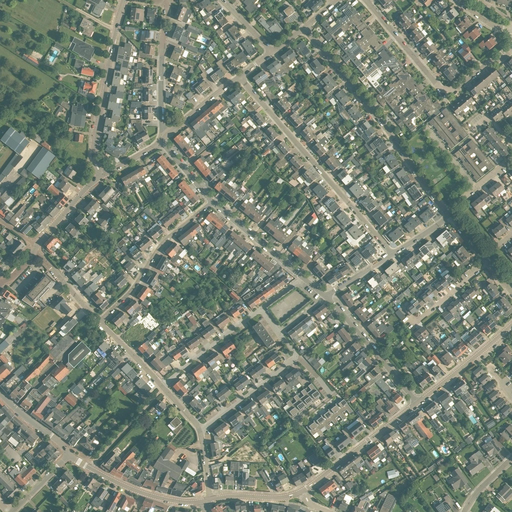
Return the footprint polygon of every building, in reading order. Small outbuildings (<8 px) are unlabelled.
[(102,2),(98,0),(86,0),(87,0),(86,2),(94,6),(91,12),(92,13),(97,15),(98,15),(100,16),(100,17),(107,2),(106,4),(102,2)] [(208,0),(205,0),(201,3),(198,5),(202,10),(211,4),(208,0)] [(241,0),(247,6),(245,9),(251,15),(258,9),(253,4),(258,0),(257,0),(241,0)] [(309,7),(314,12),(323,4),(319,0),(315,0),(311,4),(310,2),(305,6),(307,9),(309,7)] [(394,3),(392,1),(390,0),(377,0),(384,8),(385,10),(386,10),(394,3)] [(438,0),(432,6),(436,11),(435,11),(435,13),(438,15),(442,12),(441,11),(445,8),(446,8),(445,8),(446,7),(447,8),(448,7),(446,5),(446,6),(442,1),(440,3),(438,0)] [(204,21),(213,14),(211,12),(215,9),(211,4),(202,10),(206,15),(202,18),(204,21)] [(338,21),(342,26),(357,13),(353,8),(350,10),(345,4),(339,10),(341,13),(342,12),(343,12),(343,11),(347,15),(342,19),(341,18),(338,21)] [(182,5),(181,8),(179,7),(177,13),(187,17),(187,18),(190,11),(186,9),(187,7),(187,6),(182,5)] [(288,17),(284,20),(287,25),(286,26),(287,26),(296,18),(297,19),(295,16),(296,15),(295,13),(295,12),(290,6),(283,12),(288,17)] [(132,9),(130,20),(143,22),(145,11),(144,11),(144,14),(141,13),(142,10),(132,9)] [(458,15),(453,9),(450,11),(448,9),(440,16),(442,18),(444,21),(447,19),(450,22),(458,15)] [(155,11),(152,10),(148,10),(147,19),(150,19),(149,24),(156,24),(157,16),(157,18),(154,17),(155,11)] [(397,19),(399,21),(398,22),(400,25),(399,25),(400,27),(411,18),(413,16),(410,12),(407,14),(406,12),(397,19)] [(174,19),(184,23),(187,17),(177,13),(174,19)] [(221,13),(215,17),(218,22),(224,18),(221,13)] [(357,13),(342,26),(346,31),(350,28),(349,27),(353,24),(358,30),(365,25),(366,24),(365,25),(363,22),(361,23),(359,20),(361,18),(357,13)] [(215,17),(213,14),(204,21),(206,23),(215,17)] [(218,22),(222,28),(228,23),(224,18),(218,22)] [(283,30),(278,23),(271,28),(262,18),(258,22),(271,34),(275,31),(277,34),(283,30)] [(417,25),(416,25),(411,18),(400,27),(402,29),(403,29),(405,31),(408,28),(410,31),(415,26),(417,25)] [(464,21),(461,18),(453,24),(461,34),(472,25),(467,19),(464,21)] [(90,37),(94,28),(91,26),(92,23),(84,20),(81,26),(85,29),(83,34),(85,34),(85,35),(90,37)] [(326,39),(342,26),(338,21),(335,23),(336,24),(331,28),(326,21),(321,25),(322,25),(322,26),(323,27),(324,27),(326,29),(325,30),(328,33),(324,37),(326,39)] [(417,25),(415,26),(410,31),(412,33),(409,35),(411,38),(410,38),(412,41),(421,32),(417,28),(419,27),(417,24),(416,25),(417,25)] [(356,42),(360,47),(375,35),(371,30),(368,32),(366,29),(367,27),(365,25),(358,30),(364,37),(360,40),(359,40),(356,42)] [(234,26),(225,33),(229,38),(238,32),(234,26)] [(344,33),(346,31),(342,26),(326,39),(328,42),(333,38),(334,39),(333,39),(339,46),(344,43),(338,36),(342,32),(344,33)] [(186,31),(184,30),(177,27),(175,33),(185,37),(188,32),(200,37),(201,34),(198,33),(192,30),(187,28),(186,31)] [(469,30),(462,36),(466,40),(470,37),(473,41),(481,34),(478,31),(480,30),(478,27),(471,33),(469,30)] [(141,37),(141,41),(151,42),(152,39),(154,40),(155,33),(145,32),(144,37),(141,37)] [(229,38),(232,43),(229,46),(231,49),(240,42),(238,40),(242,37),(238,32),(229,38)] [(426,39),(424,37),(425,36),(421,32),(412,41),(413,42),(414,42),(416,44),(419,41),(421,44),(426,39)] [(172,39),(183,44),(185,37),(175,33),(172,39)] [(375,35),(360,47),(364,53),(368,50),(367,49),(371,45),(376,52),(383,46),(384,46),(384,45),(383,46),(381,44),(379,45),(377,42),(379,40),(375,35)] [(485,40),(478,45),(481,49),(485,46),(489,51),(497,44),(494,41),(496,39),(493,37),(487,42),(485,40)] [(422,53),(430,47),(426,43),(428,41),(426,39),(421,44),(423,46),(420,48),(422,51),(421,51),(422,53)] [(242,52),(245,50),(252,45),(248,40),(241,45),(240,42),(231,49),(233,51),(239,47),(242,52)] [(339,46),(346,55),(342,58),(344,61),(360,47),(356,42),(354,41),(354,40),(353,41),(347,47),(344,43),(339,46)] [(75,49),(80,52),(78,55),(85,58),(86,55),(91,57),(94,49),(95,49),(84,44),(79,41),(75,49)] [(310,52),(302,42),(297,47),(304,57),(310,52)] [(123,56),(130,57),(131,52),(132,45),(126,44),(125,49),(119,48),(118,55),(123,56)] [(152,45),(145,44),(143,52),(139,52),(138,57),(148,59),(152,59),(152,56),(154,56),(155,48),(152,47),(152,45)] [(460,55),(466,63),(470,60),(471,61),(474,59),(469,53),(471,51),(465,44),(461,47),(464,51),(460,55)] [(252,45),(245,50),(251,58),(251,57),(253,55),(253,56),(257,53),(252,45)] [(430,47),(422,53),(424,55),(425,55),(427,57),(431,54),(433,56),(438,51),(432,45),(430,47)] [(374,64),(378,69),(393,56),(389,51),(386,53),(384,50),(385,49),(383,46),(376,52),(382,58),(378,62),(377,61),(374,64)] [(182,57),(185,51),(176,47),(173,53),(180,56),(182,57)] [(346,63),(350,60),(351,59),(357,68),(362,64),(356,57),(360,53),(362,55),(364,53),(360,47),(344,61),(346,63)] [(185,51),(189,53),(191,54),(197,56),(198,53),(186,48),(185,51)] [(286,54),(291,60),(293,63),(296,60),(294,58),(296,56),(291,50),(286,54)] [(434,65),(441,59),(442,59),(445,57),(445,56),(440,50),(438,51),(433,56),(434,58),(432,61),(433,63),(432,64),(434,65)] [(37,67),(40,63),(25,53),(22,58),(37,67)] [(171,59),(178,62),(180,56),(173,53),(171,59)] [(230,61),(235,68),(245,61),(240,54),(237,56),(235,54),(228,59),(230,61)] [(293,63),(291,60),(286,54),(281,58),(285,63),(283,65),(289,72),(291,70),(289,67),(293,63)] [(128,69),(129,62),(130,57),(123,56),(118,55),(116,62),(122,63),(121,68),(128,69)] [(393,56),(378,69),(382,74),(386,71),(385,70),(389,67),(394,73),(401,68),(402,67),(401,68),(399,65),(397,66),(395,63),(397,61),(393,56)] [(223,63),(221,60),(218,61),(218,62),(227,73),(229,71),(230,72),(235,68),(230,61),(228,59),(223,63)] [(445,63),(442,59),(441,59),(434,65),(436,68),(437,67),(439,69),(442,67),(443,69),(449,64),(447,61),(445,63)] [(82,65),(83,62),(76,60),(74,68),(77,68),(79,71),(81,72),(81,74),(93,77),(95,70),(83,68),(83,66),(82,65)] [(311,61),(310,61),(306,65),(305,64),(302,67),(305,71),(308,68),(311,73),(312,72),(320,66),(316,61),(316,60),(312,63),(311,61)] [(213,71),(215,74),(220,80),(225,76),(225,75),(227,73),(218,62),(218,61),(216,63),(218,67),(213,71)] [(283,65),(281,66),(277,61),(272,65),(280,74),(284,71),(286,74),(289,72),(283,65)] [(457,68),(453,64),(452,62),(449,64),(443,69),(444,69),(447,67),(448,68),(443,73),(446,77),(457,68)] [(152,71),(145,71),(142,71),(142,64),(137,63),(137,68),(137,70),(141,71),(141,77),(152,77),(152,71)] [(206,77),(208,75),(205,71),(200,64),(198,67),(203,73),(206,77)] [(364,76),(364,77),(360,80),(362,82),(378,69),(374,64),(371,66),(372,67),(368,71),(362,64),(357,68),(364,76)] [(271,78),(278,87),(282,85),(276,77),(280,75),(279,74),(280,74),(272,65),(267,68),(272,74),(271,75),(273,77),(271,78)] [(320,66),(312,72),(318,80),(323,76),(321,74),(325,71),(324,71),(320,66)] [(175,67),(172,73),(179,76),(185,79),(187,76),(182,74),(183,72),(183,71),(182,71),(182,70),(175,67)] [(127,76),(128,69),(121,68),(120,72),(115,71),(113,79),(120,80),(121,80),(123,80),(124,75),(127,76)] [(392,85),(396,90),(411,77),(407,72),(404,74),(402,71),(403,70),(401,68),(394,73),(400,80),(396,83),(395,82),(392,85)] [(457,79),(460,77),(461,76),(456,70),(457,69),(457,68),(446,77),(450,82),(456,77),(457,79)] [(364,85),(368,81),(376,89),(380,86),(374,78),(378,75),(380,76),(382,74),(378,69),(362,82),(364,85)] [(499,76),(494,69),(490,73),(497,81),(498,80),(497,78),(499,76)] [(215,74),(213,71),(208,75),(210,77),(215,84),(220,80),(215,74)] [(258,75),(263,81),(267,87),(269,89),(273,86),(276,89),(278,87),(271,78),(269,80),(267,78),(268,78),(263,71),(261,73),(259,73),(259,75),(258,75)] [(177,82),(179,76),(172,73),(170,79),(172,80),(171,83),(176,85),(177,82)] [(494,83),(497,81),(490,73),(485,76),(491,82),(493,81),(494,83)] [(323,89),(327,86),(333,81),(328,76),(329,76),(329,75),(328,76),(326,74),(323,76),(318,80),(320,82),(320,83),(324,88),(323,89)] [(265,84),(267,87),(263,81),(258,75),(253,79),(260,89),(263,87),(262,86),(265,84)] [(488,84),(491,82),(485,76),(481,80),(488,88),(490,86),(488,84)] [(152,84),(152,77),(141,77),(141,84),(134,84),(134,87),(136,87),(142,87),(142,84),(152,84)] [(411,77),(396,90),(400,96),(404,93),(403,92),(407,88),(412,95),(419,89),(420,88),(419,89),(417,87),(415,88),(413,85),(415,83),(411,77)] [(117,91),(124,93),(125,86),(120,85),(121,80),(120,80),(113,79),(112,86),(118,87),(117,91)] [(205,81),(203,79),(198,83),(205,91),(210,87),(205,81)] [(486,90),(488,88),(481,80),(477,83),(482,90),(484,88),(486,90)] [(333,81),(327,86),(323,89),(327,94),(325,96),(327,99),(326,99),(327,99),(336,91),(334,89),(338,86),(337,86),(333,81)] [(79,88),(78,93),(86,98),(87,92),(89,92),(89,93),(95,94),(97,84),(91,83),(85,82),(83,89),(79,88)] [(197,82),(192,86),(200,95),(205,91),(198,83),(197,82)] [(480,92),(482,90),(477,83),(473,87),(480,95),(481,93),(480,92)] [(386,93),(380,86),(376,89),(380,95),(379,95),(378,95),(377,95),(377,96),(376,96),(376,97),(376,98),(377,99),(376,99),(380,104),(396,90),(392,85),(391,84),(388,86),(390,89),(386,93)] [(152,90),(145,90),(145,87),(142,87),(136,87),(134,87),(134,90),(141,90),(141,96),(152,96),(152,90)] [(267,87),(262,90),(268,98),(273,95),(268,89),(269,89),(267,87)] [(469,90),(474,97),(476,95),(478,96),(480,95),(473,87),(469,90)] [(290,88),(278,98),(280,101),(275,105),(279,110),(288,103),(288,102),(284,97),(292,90),(290,88)] [(345,97),(341,91),(342,91),(341,91),(339,89),(336,91),(327,99),(329,101),(332,98),(334,101),(336,104),(337,103),(345,97)] [(420,93),(421,92),(419,89),(412,95),(418,101),(414,105),(413,104),(410,106),(410,107),(414,112),(429,99),(425,94),(422,96),(420,93)] [(241,103),(246,99),(238,90),(233,94),(238,100),(240,102),(241,103)] [(382,106),(386,103),(387,102),(394,111),(398,107),(392,100),(397,96),(398,98),(400,96),(396,90),(380,104),(382,106)] [(116,96),(111,95),(109,102),(116,103),(117,99),(122,100),(124,93),(117,91),(116,96)] [(228,98),(235,106),(240,102),(238,100),(233,94),(228,98)] [(180,97),(174,95),(170,105),(176,107),(179,100),(180,97)] [(463,97),(472,108),(474,111),(476,109),(473,106),(471,104),(474,102),(468,95),(465,98),(464,97),(463,97)] [(350,101),(350,102),(345,97),(337,103),(336,104),(338,106),(337,107),(339,114),(340,114),(351,105),(349,102),(350,102),(350,101)] [(467,107),(469,110),(472,108),(463,97),(462,98),(463,99),(460,102),(465,109),(467,107)] [(414,112),(418,117),(422,114),(421,113),(425,110),(430,116),(438,110),(437,110),(435,108),(433,109),(431,106),(433,104),(429,99),(414,112)] [(182,110),(185,103),(179,100),(176,107),(182,110)] [(222,113),(228,108),(223,101),(220,103),(218,101),(214,105),(221,114),(220,115),(221,117),(224,115),(222,113)] [(60,105),(69,110),(70,107),(63,102),(60,105)] [(121,109),(118,109),(119,104),(116,103),(109,102),(108,110),(113,111),(112,115),(119,116),(121,109)] [(467,111),(465,109),(460,102),(457,105),(455,104),(455,105),(463,115),(465,113),(467,111)] [(289,110),(288,109),(291,106),(288,103),(279,110),(283,114),(289,110)] [(84,116),(85,110),(87,110),(87,105),(78,104),(77,107),(72,106),(71,112),(72,112),(72,113),(75,115),(84,116)] [(256,111),(250,104),(245,108),(251,115),(256,111)] [(500,111),(504,115),(506,118),(509,115),(510,116),(511,115),(503,106),(501,107),(499,104),(496,106),(498,109),(500,111)] [(505,105),(503,106),(511,115),(511,114),(511,112),(511,108),(509,104),(506,106),(505,105)] [(209,109),(214,115),(216,118),(220,115),(221,114),(214,105),(209,109)] [(347,121),(350,119),(358,112),(354,107),(354,106),(353,107),(351,105),(340,114),(347,121)] [(451,109),(457,116),(459,114),(461,117),(463,115),(455,105),(454,105),(455,106),(451,109)] [(61,113),(63,108),(60,106),(58,111),(57,111),(55,115),(56,116),(59,112),(61,113)] [(400,119),(396,123),(398,125),(414,112),(410,107),(407,109),(408,110),(404,114),(398,107),(394,111),(400,119)] [(500,118),(504,115),(500,111),(498,109),(496,111),(494,108),(492,110),(500,120),(501,119),(500,118)] [(204,113),(209,119),(214,115),(209,109),(204,113)] [(432,127),(433,126),(435,129),(452,115),(446,109),(441,112),(445,117),(441,121),(437,116),(428,123),(429,123),(432,127)] [(500,120),(492,110),(490,111),(492,114),(490,116),(495,122),(499,119),(500,121),(500,120)] [(362,117),(361,116),(358,112),(350,119),(354,124),(356,127),(364,120),(362,118),(363,117),(362,117)] [(416,119),(418,117),(414,112),(398,125),(400,127),(404,124),(411,131),(412,132),(411,132),(411,133),(416,128),(410,121),(414,118),(416,119)] [(83,123),(84,116),(75,115),(72,113),(71,119),(68,118),(67,123),(70,124),(70,125),(75,126),(74,126),(84,127),(85,123),(83,123)] [(212,122),(209,119),(204,113),(200,117),(207,125),(210,122),(210,123),(212,122)] [(254,125),(262,118),(258,113),(253,117),(251,115),(241,123),(243,125),(247,122),(251,127),(254,125)] [(293,115),(288,119),(292,124),(300,117),(299,117),(295,113),(293,115)] [(105,126),(111,127),(112,122),(118,123),(119,116),(112,115),(112,120),(106,119),(105,126)] [(438,131),(436,132),(440,136),(448,130),(444,125),(448,121),(452,126),(457,122),(452,115),(435,129),(438,131)] [(311,116),(304,122),(306,125),(310,120),(313,118),(311,116)] [(207,126),(207,125),(200,117),(195,121),(202,129),(203,130),(201,131),(203,133),(205,130),(207,132),(210,129),(207,126)] [(296,129),(301,124),(304,122),(300,117),(292,124),(296,129)] [(251,135),(252,136),(253,138),(260,132),(258,129),(261,127),(266,122),(262,118),(254,125),(256,128),(255,129),(257,131),(251,135)] [(305,129),(300,134),(304,138),(310,134),(312,132),(315,129),(310,124),(315,120),(313,118),(310,120),(306,125),(307,127),(305,129)] [(366,121),(364,120),(356,127),(352,130),(354,132),(355,131),(360,137),(360,136),(371,127),(366,122),(367,122),(366,122),(365,122),(366,121)] [(190,125),(197,133),(202,129),(195,121),(190,125)] [(443,140),(444,139),(446,142),(463,129),(457,122),(452,126),(456,131),(452,134),(448,130),(440,136),(443,140)] [(146,132),(145,133),(141,127),(141,124),(136,124),(136,127),(138,132),(141,136),(144,142),(150,139),(146,132)] [(74,133),(74,129),(68,127),(69,126),(66,126),(64,132),(70,134),(71,132),(74,133)] [(105,126),(103,133),(109,134),(108,139),(115,140),(116,133),(111,132),(112,127),(111,127),(105,126)] [(20,155),(25,149),(30,143),(24,138),(20,134),(11,127),(1,140),(17,153),(20,155)] [(260,132),(253,138),(255,140),(262,134),(266,139),(274,132),(270,127),(265,132),(263,129),(260,132)] [(370,141),(374,138),(372,136),(376,133),(375,132),(375,133),(371,127),(360,136),(361,139),(365,141),(366,144),(370,141)] [(483,139),(483,140),(494,131),(493,130),(492,131),(489,128),(482,133),(484,136),(482,138),(483,139)] [(450,150),(451,150),(459,143),(455,138),(459,135),(463,140),(468,136),(463,129),(446,142),(449,145),(447,146),(450,150)] [(56,155),(60,151),(36,133),(36,134),(32,131),(29,134),(33,137),(32,139),(56,156),(56,155)] [(484,142),(487,139),(489,142),(496,136),(493,133),(494,132),(494,131),(483,140),(482,140),(484,142)] [(138,132),(133,135),(134,136),(139,145),(144,142),(141,136),(138,132)] [(266,139),(270,144),(268,146),(264,149),(266,152),(275,144),(273,141),(278,137),(274,132),(266,139)] [(308,143),(313,139),(315,141),(318,139),(323,135),(325,133),(322,135),(320,133),(316,136),(312,132),(310,134),(304,138),(308,143)] [(329,142),(325,137),(327,136),(325,133),(323,135),(318,139),(320,142),(313,148),(317,153),(324,146),(326,144),(329,142)] [(73,134),(72,142),(82,143),(83,136),(73,134)] [(181,137),(179,135),(174,140),(178,145),(183,140),(186,137),(184,135),(181,137)] [(496,136),(489,142),(491,144),(489,146),(490,148),(501,139),(500,138),(499,139),(496,136)] [(374,150),(383,144),(380,138),(373,143),(372,144),(370,141),(366,144),(368,147),(370,145),(374,150)] [(110,147),(115,140),(108,139),(105,144),(108,146),(105,151),(112,155),(115,150),(110,147)] [(501,139),(490,148),(492,150),(494,152),(493,153),(496,150),(503,144),(500,141),(501,140),(501,139)] [(187,144),(183,140),(178,145),(182,149),(187,144)] [(245,143),(243,141),(242,140),(236,145),(239,149),(246,144),(245,143)] [(458,159),(459,157),(461,160),(477,147),(472,140),(467,144),(471,149),(467,153),(462,148),(454,154),(454,155),(458,159)] [(187,144),(182,149),(186,154),(194,147),(194,146),(190,142),(187,144)] [(283,142),(277,146),(277,147),(275,144),(266,152),(263,154),(265,156),(270,152),(275,148),(279,153),(287,146),(283,142)] [(210,153),(217,147),(214,143),(207,150),(210,153)] [(116,148),(115,150),(112,155),(118,159),(121,154),(124,156),(131,146),(127,144),(124,147),(123,146),(120,151),(116,148)] [(387,149),(383,144),(374,150),(378,156),(372,160),(374,162),(378,160),(382,157),(380,154),(381,154),(388,149),(387,149)] [(496,150),(493,153),(494,154),(495,155),(496,154),(497,156),(508,148),(507,147),(506,148),(503,144),(496,150)] [(199,149),(198,151),(194,147),(186,154),(190,159),(195,154),(197,156),(200,153),(201,152),(205,148),(204,146),(199,149)] [(287,146),(279,153),(281,155),(278,158),(280,160),(275,165),(276,165),(277,167),(285,160),(283,158),(286,156),(285,156),(291,151),(287,146)] [(321,157),(326,153),(328,156),(335,149),(333,147),(328,151),(324,146),(317,153),(321,157)] [(463,163),(462,164),(465,168),(474,161),(470,156),(474,153),(478,158),(483,154),(477,147),(461,160),(463,163)] [(42,176),(56,157),(44,148),(27,171),(31,173),(35,168),(42,176)] [(499,158),(502,156),(503,158),(510,153),(507,149),(508,148),(497,156),(499,158)] [(328,156),(330,158),(325,162),(329,167),(335,162),(337,160),(333,155),(337,152),(335,149),(328,156)] [(385,167),(388,164),(395,160),(391,154),(388,156),(386,154),(382,157),(378,160),(381,165),(383,164),(385,167)] [(469,172),(470,171),(472,174),(488,161),(483,154),(478,158),(482,162),(478,166),(474,161),(465,168),(469,172)] [(163,156),(157,161),(159,163),(155,165),(157,168),(158,168),(161,165),(167,160),(163,156)] [(294,165),(299,161),(295,156),(290,161),(294,165)] [(352,156),(341,165),(343,168),(354,158),(352,156)] [(207,161),(208,162),(210,161),(207,158),(205,160),(205,159),(202,161),(200,159),(194,164),(198,169),(204,164),(207,161)] [(170,165),(167,160),(161,165),(165,170),(170,165)] [(279,169),(287,163),(285,160),(277,167),(279,169)] [(333,172),(341,165),(337,160),(335,162),(329,167),(333,172)] [(388,164),(385,167),(383,168),(387,173),(384,175),(386,178),(389,176),(396,171),(401,167),(399,165),(395,160),(388,164)] [(299,161),(294,165),(291,168),(295,173),(291,176),(292,177),(293,179),(293,178),(298,175),(300,172),(298,170),(303,166),(299,161)] [(476,181),(476,182),(485,175),(481,170),(485,166),(489,171),(494,167),(488,161),(472,174),(474,176),(473,177),(476,181)] [(198,169),(202,173),(208,168),(204,164),(198,169)] [(76,173),(71,170),(73,168),(69,165),(67,168),(70,170),(66,175),(72,180),(76,173)] [(174,170),(170,165),(165,170),(168,175),(174,170)] [(202,173),(206,178),(211,173),(214,170),(216,172),(217,170),(215,167),(213,169),(211,166),(208,168),(202,173)] [(218,167),(217,166),(215,167),(217,170),(216,172),(214,170),(211,173),(206,178),(210,183),(215,178),(215,177),(216,176),(218,179),(225,172),(223,170),(221,172),(219,169),(218,167)] [(137,170),(141,177),(143,180),(141,181),(143,183),(146,182),(144,180),(149,177),(147,173),(149,172),(146,167),(143,168),(142,167),(137,170)] [(39,180),(42,176),(35,168),(31,173),(39,180)] [(348,175),(342,168),(338,172),(339,174),(337,176),(338,176),(342,181),(348,175)] [(26,179),(30,173),(24,169),(20,175),(26,179)] [(135,180),(141,177),(137,170),(132,174),(135,180)] [(171,177),(172,179),(178,175),(174,170),(168,175),(165,177),(164,176),(162,177),(165,180),(166,179),(167,180),(171,177)] [(397,182),(398,182),(406,176),(402,170),(403,170),(398,173),(396,171),(389,176),(390,179),(393,177),(397,182)] [(308,171),(299,178),(303,182),(306,180),(312,175),(308,171)] [(219,178),(221,180),(226,175),(227,173),(226,172),(223,174),(219,178)] [(348,175),(342,181),(346,185),(345,186),(346,186),(347,185),(348,187),(356,180),(350,173),(348,175)] [(132,174),(127,176),(130,183),(135,180),(132,174)] [(306,180),(310,184),(316,180),(312,175),(306,180)] [(58,187),(64,192),(65,193),(70,187),(66,184),(68,181),(62,176),(59,180),(62,183),(61,184),(58,187)] [(121,180),(125,186),(128,185),(130,188),(131,187),(132,186),(130,183),(127,176),(121,180)] [(410,181),(406,176),(398,182),(402,187),(396,191),(397,192),(396,193),(397,194),(405,189),(410,185),(409,182),(411,181),(410,180),(410,181)] [(221,184),(219,182),(214,188),(219,192),(227,183),(228,184),(230,182),(227,180),(225,182),(224,181),(221,184)] [(361,182),(359,183),(358,182),(356,180),(348,187),(350,189),(349,190),(354,194),(362,187),(364,185),(361,182)] [(184,181),(178,186),(182,191),(188,186),(184,181)] [(231,187),(228,184),(227,183),(219,192),(224,196),(229,190),(231,187)] [(229,190),(224,196),(228,200),(236,191),(237,192),(239,190),(236,188),(238,186),(234,183),(231,187),(229,190)] [(311,192),(313,193),(312,194),(314,197),(317,195),(323,190),(319,185),(320,185),(319,184),(318,185),(317,183),(308,191),(310,193),(311,192)] [(501,186),(498,183),(494,186),(500,194),(504,190),(501,186)] [(69,200),(62,194),(61,195),(56,190),(52,185),(48,190),(60,200),(58,203),(63,207),(69,200)] [(179,201),(186,195),(192,191),(188,186),(182,191),(184,193),(180,195),(180,196),(177,199),(179,201)] [(407,190),(407,191),(406,191),(405,189),(397,194),(399,197),(404,193),(408,198),(411,196),(418,191),(414,186),(407,190)] [(489,190),(492,194),(495,198),(500,194),(494,186),(489,190)] [(10,197),(12,194),(8,190),(5,187),(2,187),(0,189),(0,202),(3,205),(10,197)] [(104,192),(109,197),(114,192),(109,187),(104,192)] [(369,188),(368,189),(365,191),(362,187),(354,194),(358,199),(357,199),(361,196),(363,198),(369,193),(371,190),(369,188)] [(320,204),(326,199),(324,197),(328,194),(327,194),(323,190),(317,195),(321,200),(319,202),(320,204)] [(196,195),(192,191),(186,195),(190,200),(196,195)] [(238,198),(236,196),(239,193),(237,192),(236,191),(228,200),(233,204),(238,198)] [(411,196),(408,198),(407,199),(411,205),(410,206),(412,209),(418,204),(419,203),(417,200),(422,197),(422,196),(421,197),(418,191),(411,196)] [(104,192),(102,194),(99,197),(105,202),(104,203),(106,205),(109,202),(112,199),(110,197),(109,197),(104,192)] [(242,199),(244,202),(246,200),(250,196),(247,193),(242,199)] [(365,208),(374,200),(370,196),(371,195),(369,193),(363,198),(364,200),(361,203),(361,204),(361,203),(365,208)] [(486,205),(490,201),(491,202),(493,205),(496,203),(494,200),(490,195),(489,196),(490,196),(488,197),(485,194),(480,197),(486,205)] [(37,200),(42,204),(46,199),(42,195),(37,200)] [(192,202),(194,205),(197,202),(199,200),(200,200),(196,195),(190,200),(187,203),(182,206),(182,207),(186,212),(188,210),(186,207),(192,202)] [(0,216),(3,219),(6,216),(8,213),(5,210),(3,213),(2,212),(8,206),(8,207),(14,201),(10,197),(3,205),(0,207),(0,216)] [(475,201),(481,208),(483,210),(487,207),(486,205),(480,197),(475,201)] [(58,203),(52,198),(50,200),(48,198),(47,199),(49,201),(52,204),(60,210),(63,207),(58,203)] [(328,201),(326,199),(320,204),(323,207),(323,206),(326,210),(335,203),(331,198),(328,201)] [(100,211),(100,210),(98,208),(100,206),(94,200),(89,205),(95,211),(97,212),(98,213),(100,211)] [(369,213),(373,210),(374,212),(377,209),(380,207),(374,200),(365,208),(369,213)] [(477,212),(481,208),(475,201),(471,205),(474,209),(474,208),(477,212)] [(244,212),(251,204),(249,202),(246,205),(244,203),(239,209),(244,212)] [(248,216),(253,211),(256,208),(255,208),(252,205),(253,205),(251,203),(251,204),(244,212),(248,216)] [(332,218),(338,213),(336,211),(340,208),(339,207),(339,208),(335,203),(326,210),(325,212),(328,215),(329,214),(332,218)] [(49,207),(57,214),(60,210),(52,204),(49,207)] [(185,213),(180,207),(178,204),(174,207),(173,208),(180,217),(185,213)] [(85,210),(90,215),(92,217),(97,212),(95,211),(89,205),(85,210)] [(175,221),(180,217),(173,208),(174,207),(173,205),(170,207),(171,209),(168,212),(169,213),(175,221)] [(400,205),(397,207),(403,215),(406,213),(400,205)] [(423,211),(424,213),(430,219),(434,215),(435,215),(430,210),(432,208),(429,205),(427,207),(423,211)] [(10,222),(12,224),(15,227),(21,220),(18,218),(25,210),(24,209),(26,208),(25,207),(23,206),(15,216),(10,222)] [(258,206),(256,208),(253,211),(248,216),(253,220),(260,211),(262,212),(263,210),(261,208),(258,206)] [(35,211),(30,207),(26,211),(27,213),(24,217),(25,217),(26,218),(27,217),(28,218),(30,215),(35,211)] [(46,212),(53,218),(57,214),(49,207),(46,211),(46,212)] [(374,212),(376,214),(372,217),(373,217),(377,222),(387,213),(386,213),(386,214),(380,207),(377,209),(374,212)] [(101,216),(107,221),(111,216),(106,211),(101,216)] [(258,224),(263,218),(260,216),(263,213),(262,213),(262,212),(260,211),(253,220),(258,224)] [(338,224),(347,217),(343,212),(339,215),(338,213),(332,218),(334,220),(334,219),(338,224)] [(10,222),(15,216),(10,213),(5,218),(10,222)] [(171,224),(175,221),(169,213),(164,217),(171,224)] [(206,219),(210,223),(211,223),(215,217),(211,213),(206,219)] [(385,227),(392,221),(392,220),(387,213),(377,222),(381,226),(380,227),(381,227),(383,225),(385,227)] [(430,219),(424,213),(420,217),(418,215),(416,216),(418,220),(422,224),(424,222),(425,224),(425,223),(430,219)] [(51,220),(44,214),(41,217),(48,224),(51,220)] [(82,228),(89,222),(85,218),(84,218),(81,215),(80,215),(74,221),(82,228)] [(103,228),(108,222),(107,221),(101,216),(96,222),(103,228)] [(163,216),(159,220),(161,223),(166,228),(171,224),(164,217),(163,216)] [(306,223),(310,226),(315,220),(311,216),(306,223)] [(416,216),(416,217),(409,222),(414,229),(419,225),(417,221),(418,220),(416,216)] [(37,221),(44,228),(48,224),(41,217),(37,221)] [(210,224),(206,228),(208,230),(210,228),(212,230),(215,227),(220,221),(215,217),(211,223),(210,224)] [(347,217),(338,224),(344,231),(352,224),(350,222),(351,221),(347,217)] [(410,233),(414,229),(409,222),(404,226),(396,217),(394,219),(400,226),(399,227),(402,230),(403,229),(406,233),(408,232),(410,233)] [(15,227),(18,229),(21,225),(21,224),(25,228),(21,232),(25,235),(32,228),(27,222),(23,218),(21,220),(15,227)] [(44,228),(37,221),(33,218),(32,219),(35,223),(32,226),(39,234),(43,230),(44,229),(44,228)] [(268,233),(273,237),(280,228),(282,226),(283,224),(279,220),(278,219),(276,221),(279,223),(277,225),(276,224),(268,233)] [(271,220),(268,223),(264,229),(268,233),(276,224),(277,225),(279,223),(276,221),(275,223),(271,220)] [(215,227),(217,228),(215,232),(216,233),(217,234),(225,225),(220,221),(215,227)] [(164,232),(160,227),(156,223),(152,227),(155,231),(159,236),(164,232)] [(71,224),(69,227),(66,230),(74,238),(77,235),(76,234),(79,231),(71,224)] [(199,232),(202,230),(197,224),(192,228),(197,234),(199,237),(198,238),(200,240),(202,238),(201,236),(202,235),(199,232)] [(352,224),(344,231),(343,231),(345,233),(347,236),(346,237),(348,239),(349,238),(358,230),(355,226),(355,225),(354,226),(352,224)] [(507,231),(501,224),(496,228),(502,235),(507,231)] [(219,236),(222,232),(225,235),(229,229),(225,225),(217,234),(216,233),(214,235),(217,237),(218,235),(219,236)] [(404,235),(402,232),(401,231),(402,230),(399,227),(393,232),(399,238),(404,234),(404,235)] [(187,232),(192,238),(197,234),(192,228),(187,232)] [(278,240),(282,235),(284,233),(282,231),(283,230),(280,228),(273,237),(278,240)] [(502,235),(496,228),(492,232),(489,229),(486,231),(493,239),(496,237),(497,239),(502,235)] [(149,230),(147,232),(154,240),(159,236),(155,231),(151,233),(149,230)] [(350,244),(353,247),(361,240),(359,238),(363,235),(362,235),(358,230),(349,238),(352,242),(350,244)] [(399,238),(393,232),(392,230),(385,236),(391,243),(393,241),(394,243),(395,243),(394,242),(399,238)] [(282,244),(286,240),(289,242),(291,240),(293,238),(297,233),(294,231),(289,236),(286,233),(285,232),(284,233),(282,235),(278,240),(282,244)] [(454,240),(453,239),(455,236),(451,232),(449,234),(446,231),(441,235),(448,243),(449,244),(454,240)] [(192,238),(187,232),(183,235),(187,241),(190,244),(189,245),(190,247),(192,246),(193,245),(193,246),(194,245),(192,242),(194,240),(192,238)] [(227,249),(229,247),(230,245),(233,242),(238,236),(233,232),(228,238),(230,240),(226,245),(224,247),(226,249),(227,249)] [(21,252),(22,251),(25,247),(19,241),(17,244),(12,240),(13,238),(9,235),(6,239),(21,252)] [(152,244),(145,235),(143,237),(146,240),(143,243),(147,248),(152,244)] [(187,241),(183,235),(178,239),(183,245),(187,241)] [(436,239),(437,240),(434,242),(440,249),(440,250),(448,243),(441,235),(436,239)] [(57,238),(56,239),(53,236),(48,241),(55,246),(58,243),(60,245),(62,243),(57,238)] [(235,248),(237,246),(242,240),(238,236),(233,242),(230,245),(229,247),(227,249),(226,249),(229,251),(233,246),(235,248)] [(221,238),(218,241),(214,245),(217,247),(223,240),(221,238)] [(9,246),(7,248),(7,249),(10,251),(16,257),(21,252),(6,239),(7,240),(5,242),(7,244),(6,244),(9,246)] [(293,253),(300,245),(300,244),(302,245),(305,242),(305,241),(302,239),(300,241),(300,242),(296,239),(293,243),(288,249),(293,253)] [(137,242),(135,244),(142,253),(147,248),(143,243),(140,240),(137,242)] [(242,240),(237,246),(235,248),(240,252),(247,244),(242,240)] [(52,254),(54,252),(51,250),(55,246),(48,241),(44,245),(47,248),(46,249),(52,254)] [(371,245),(366,249),(372,256),(377,252),(372,246),(374,244),(372,241),(369,243),(371,245)] [(300,245),(293,253),(298,257),(302,251),(308,244),(305,242),(302,245),(300,244),(300,245)] [(432,255),(437,251),(440,249),(434,242),(432,245),(429,242),(424,246),(432,255)] [(176,253),(179,256),(183,251),(175,243),(170,248),(176,253)] [(89,253),(91,252),(96,249),(98,246),(96,244),(93,247),(94,247),(88,252),(89,253)] [(243,253),(245,255),(252,248),(247,244),(240,252),(240,253),(238,251),(237,253),(239,256),(241,254),(241,255),(243,253)] [(308,244),(302,251),(298,257),(302,261),(310,252),(311,253),(312,251),(310,249),(312,247),(308,244)] [(131,252),(128,250),(124,246),(121,249),(127,256),(130,253),(131,252)] [(417,253),(422,259),(427,255),(429,258),(431,259),(433,257),(432,256),(432,255),(424,246),(419,250),(420,251),(417,253)] [(447,260),(453,255),(457,259),(459,258),(466,252),(462,247),(454,253),(452,251),(446,256),(445,257),(446,259),(447,260)] [(143,255),(137,248),(134,251),(130,254),(135,261),(143,255)] [(165,253),(172,258),(170,260),(174,262),(175,263),(178,259),(180,261),(182,259),(179,256),(176,253),(170,248),(165,253)] [(372,256),(366,249),(359,255),(362,258),(364,260),(366,258),(367,260),(372,256)] [(255,251),(250,256),(251,257),(255,260),(260,255),(255,251)] [(307,265),(312,259),(309,257),(312,254),(311,253),(310,252),(302,261),(307,265)] [(362,262),(360,260),(362,258),(359,255),(357,252),(349,258),(347,256),(344,258),(348,264),(351,261),(356,267),(362,262)] [(417,253),(415,255),(412,252),(407,257),(413,264),(415,266),(416,267),(423,260),(424,262),(425,262),(422,259),(417,253)] [(456,260),(460,265),(455,269),(457,272),(462,268),(462,269),(469,263),(468,263),(466,261),(470,257),(466,252),(459,258),(457,259),(456,260)] [(312,260),(315,262),(316,260),(317,261),(321,257),(318,253),(312,260)] [(260,264),(264,259),(260,255),(255,260),(252,264),(251,263),(250,264),(252,266),(254,265),(255,266),(258,263),(260,264)] [(170,260),(169,261),(163,257),(160,263),(168,268),(170,269),(172,267),(175,269),(177,266),(175,263),(174,262),(170,260)] [(247,257),(244,261),(241,264),(244,265),(249,259),(247,257)] [(319,262),(317,263),(312,267),(313,269),(312,269),(317,274),(325,267),(322,262),(324,260),(321,257),(317,261),(319,262)] [(402,261),(403,262),(400,264),(405,270),(406,270),(409,267),(410,270),(415,266),(413,264),(407,257),(402,261)] [(132,261),(130,259),(129,258),(122,265),(129,272),(134,267),(130,263),(132,261)] [(259,269),(260,270),(262,271),(265,268),(269,262),(264,259),(260,264),(262,266),(259,269)] [(69,273),(75,266),(76,264),(72,260),(70,262),(69,262),(64,268),(69,273)] [(76,269),(78,272),(72,277),(76,282),(85,274),(81,270),(86,265),(82,262),(79,265),(76,269)] [(269,262),(265,268),(269,272),(274,266),(269,262)] [(156,269),(164,273),(164,272),(168,274),(170,270),(170,269),(168,268),(160,263),(156,269)] [(400,264),(397,266),(395,263),(390,267),(395,274),(400,270),(401,271),(402,273),(405,270),(400,264)] [(336,267),(339,271),(343,277),(349,273),(348,271),(351,270),(346,264),(344,265),(341,267),(339,265),(336,267)] [(330,271),(328,268),(326,266),(325,267),(317,274),(320,279),(325,275),(330,271)] [(385,272),(385,273),(383,275),(386,279),(388,281),(389,283),(397,276),(395,274),(390,267),(385,272)] [(284,274),(280,270),(276,274),(284,285),(289,281),(284,274)] [(128,278),(122,271),(117,275),(120,278),(114,283),(120,289),(128,282),(125,279),(127,277),(128,278)] [(337,281),(343,277),(339,271),(333,275),(337,281)] [(90,283),(95,279),(97,278),(97,277),(98,276),(96,273),(91,277),(87,272),(85,274),(76,282),(77,282),(82,287),(81,287),(81,288),(88,281),(90,283)] [(160,284),(162,281),(164,278),(154,272),(151,278),(157,281),(160,284)] [(454,278),(449,272),(442,278),(448,285),(450,283),(449,282),(452,280),(454,278)] [(414,274),(411,277),(415,282),(423,275),(421,273),(416,277),(414,274)] [(274,275),(278,281),(276,283),(279,288),(284,285),(276,274),(274,275)] [(383,275),(380,277),(378,274),(373,278),(378,285),(383,280),(384,281),(386,284),(388,281),(386,279),(383,275)] [(49,289),(50,290),(54,285),(52,283),(53,282),(52,282),(46,276),(46,275),(22,301),(33,308),(35,304),(49,289)] [(337,281),(333,275),(327,279),(326,278),(322,281),(326,285),(329,283),(330,285),(337,281)] [(442,278),(441,276),(437,280),(445,290),(446,288),(446,287),(448,285),(442,278)] [(99,288),(96,285),(95,284),(98,282),(100,280),(97,278),(95,279),(90,283),(89,285),(90,286),(85,292),(89,297),(99,288)] [(147,283),(153,287),(152,289),(156,292),(161,295),(163,293),(158,290),(159,288),(155,285),(157,281),(151,278),(147,283)] [(366,286),(372,293),(380,287),(378,285),(373,278),(368,282),(368,283),(366,286)] [(271,282),(269,279),(266,280),(275,292),(279,288),(276,283),(273,280),(271,282)] [(270,295),(275,292),(266,280),(264,282),(266,285),(264,287),(266,290),(270,295)] [(437,280),(430,285),(437,294),(439,292),(442,290),(443,291),(445,290),(437,280)] [(486,295),(489,293),(496,288),(494,286),(493,287),(491,283),(490,284),(488,282),(482,287),(484,289),(482,290),(486,295)] [(430,285),(423,291),(425,294),(431,301),(433,299),(432,298),(435,296),(437,294),(430,285)] [(152,295),(154,293),(145,286),(141,292),(147,296),(149,293),(152,295)] [(259,286),(257,287),(265,299),(270,295),(266,290),(264,292),(259,286)] [(265,299),(257,287),(255,289),(259,295),(257,297),(260,302),(265,299)] [(466,292),(471,299),(476,294),(477,295),(480,293),(475,288),(473,290),(472,288),(469,291),(468,290),(466,292)] [(494,302),(500,297),(498,294),(499,294),(496,290),(497,289),(496,288),(489,293),(493,298),(492,299),(494,302)] [(15,301),(17,298),(4,289),(2,292),(1,292),(1,293),(1,294),(0,295),(11,302),(13,300),(15,301)] [(346,303),(351,299),(349,296),(352,294),(350,291),(342,297),(346,303)] [(431,301),(425,294),(423,291),(416,297),(418,299),(423,305),(425,303),(426,304),(428,301),(429,302),(431,301)] [(103,293),(101,295),(99,292),(92,299),(93,298),(95,300),(94,301),(97,305),(104,298),(106,296),(103,293)] [(145,299),(147,296),(141,292),(137,297),(142,301),(141,303),(146,307),(149,302),(145,299)] [(245,311),(241,305),(244,303),(239,299),(232,292),(229,295),(234,299),(230,302),(233,305),(240,315),(245,311)] [(463,298),(460,300),(465,306),(467,304),(468,305),(473,301),(471,299),(466,292),(464,293),(465,294),(462,297),(463,298)] [(247,294),(256,306),(260,302),(257,297),(254,293),(252,295),(250,293),(247,294)] [(247,294),(245,296),(242,298),(244,301),(245,300),(244,299),(247,297),(247,298),(247,299),(249,302),(247,304),(251,309),(256,306),(247,294)] [(402,294),(395,299),(398,302),(404,297),(402,294)] [(53,306),(58,311),(60,308),(67,316),(72,311),(65,304),(66,302),(61,297),(53,306)] [(502,299),(500,297),(494,302),(496,304),(497,303),(501,308),(508,302),(506,300),(505,301),(503,298),(502,299)] [(109,305),(106,301),(107,300),(104,298),(97,305),(99,304),(100,305),(99,307),(103,311),(109,305)] [(353,302),(351,299),(346,303),(350,308),(358,302),(356,299),(353,302)] [(418,299),(412,305),(417,312),(419,310),(419,309),(421,307),(423,305),(418,299)] [(16,310),(14,308),(10,306),(1,300),(0,301),(0,314),(7,319),(11,322),(15,317),(12,315),(14,312),(14,313),(15,312),(14,312),(16,310)] [(130,305),(137,313),(142,309),(135,300),(130,305)] [(457,311),(459,313),(461,311),(459,309),(462,306),(463,308),(465,306),(460,300),(458,302),(457,301),(454,303),(453,302),(451,304),(457,311)] [(499,314),(503,311),(505,313),(504,314),(506,316),(511,311),(510,309),(511,308),(508,305),(509,304),(508,302),(501,308),(497,311),(499,314)] [(441,315),(448,323),(454,318),(454,317),(459,313),(457,311),(451,304),(449,305),(450,306),(447,309),(448,310),(441,315)] [(125,309),(133,319),(132,320),(136,324),(139,321),(134,316),(137,313),(130,305),(125,309)] [(233,305),(230,307),(228,309),(234,318),(240,315),(233,305)] [(325,312),(328,316),(331,314),(324,305),(319,309),(323,315),(325,312)] [(354,312),(359,318),(364,313),(362,311),(365,308),(363,305),(354,312)] [(405,310),(408,315),(410,316),(412,314),(412,315),(415,312),(416,313),(417,312),(412,305),(405,310)] [(197,309),(203,316),(206,314),(200,306),(197,309)] [(375,316),(377,319),(386,312),(387,310),(385,308),(375,316)] [(320,317),(323,315),(319,309),(313,314),(320,322),(322,320),(320,317)] [(197,323),(188,311),(182,315),(183,317),(185,315),(193,326),(197,323)] [(363,323),(371,316),(367,311),(364,313),(359,318),(363,323)] [(117,317),(122,322),(125,325),(127,322),(130,325),(127,328),(129,329),(136,324),(132,320),(130,321),(122,312),(117,317)] [(230,321),(224,312),(218,316),(221,319),(225,325),(230,321)] [(496,325),(494,324),(497,321),(490,314),(487,316),(490,319),(488,321),(485,318),(482,320),(490,330),(496,325)] [(112,321),(117,327),(122,322),(117,317),(112,321)] [(304,321),(312,331),(317,327),(309,317),(304,321)] [(60,330),(66,335),(67,334),(78,323),(73,318),(60,330)] [(216,318),(213,320),(220,329),(225,325),(221,319),(218,321),(216,318)] [(482,320),(480,322),(477,325),(485,334),(490,330),(482,320)] [(306,335),(312,331),(304,321),(298,325),(306,335)] [(377,323),(375,321),(367,327),(372,333),(380,326),(377,323)] [(434,321),(426,328),(430,333),(438,325),(434,321)] [(216,332),(209,323),(207,325),(209,328),(206,330),(211,336),(216,332)] [(274,343),(270,338),(260,323),(259,323),(257,325),(256,324),(253,326),(254,327),(253,328),(268,348),(267,348),(268,348),(269,348),(269,349),(273,347),(272,345),(274,344),(274,343)] [(299,338),(303,335),(304,337),(306,335),(298,325),(293,329),(297,335),(299,338)] [(384,331),(382,329),(384,328),(381,325),(380,326),(372,333),(376,338),(384,331)] [(0,359),(5,364),(3,366),(0,368),(0,353),(4,350),(9,345),(26,329),(28,327),(26,326),(22,329),(20,328),(18,327),(5,340),(0,345),(0,383),(11,373),(10,372),(12,369),(7,363),(9,362),(2,355),(0,357),(0,356),(0,359)] [(390,326),(388,328),(385,330),(386,331),(385,332),(387,335),(394,330),(390,326)] [(183,336),(179,330),(178,330),(176,327),(173,329),(176,332),(180,338),(183,336)] [(418,331),(424,338),(428,335),(429,334),(422,327),(418,331)] [(343,328),(335,335),(335,336),(337,337),(335,339),(337,342),(342,338),(347,334),(343,328)] [(201,329),(199,331),(205,340),(211,336),(206,330),(204,332),(201,329)] [(288,334),(296,344),(298,342),(294,338),(297,335),(293,329),(288,334)] [(482,337),(477,331),(474,333),(471,330),(469,332),(477,341),(482,337)] [(147,338),(149,340),(150,341),(153,338),(157,334),(154,331),(147,338)] [(420,342),(421,341),(424,338),(418,331),(414,334),(420,342)] [(469,337),(467,340),(464,342),(469,348),(468,347),(471,345),(472,346),(477,341),(469,332),(466,334),(469,337)] [(203,342),(197,333),(194,335),(196,338),(193,340),(197,346),(203,342)] [(326,338),(328,337),(325,334),(318,339),(321,343),(326,338)] [(341,343),(343,346),(352,339),(347,334),(342,338),(337,342),(340,344),(341,343)] [(431,335),(429,336),(431,339),(438,347),(440,345),(431,335)] [(462,354),(457,347),(454,344),(449,338),(444,342),(448,347),(444,350),(447,353),(452,359),(456,356),(457,358),(459,356),(460,356),(462,354)] [(385,347),(389,344),(384,339),(380,342),(385,347)] [(187,340),(184,341),(190,350),(197,346),(193,340),(189,343),(187,340)] [(467,349),(460,341),(459,340),(458,341),(454,344),(457,347),(462,354),(465,352),(465,351),(467,349)] [(149,349),(152,346),(147,341),(138,349),(143,354),(149,349)] [(21,405),(26,410),(28,411),(32,405),(30,404),(33,401),(33,402),(35,399),(40,403),(44,397),(74,368),(91,351),(82,342),(69,355),(68,363),(65,366),(61,363),(42,382),(43,385),(37,391),(37,390),(33,390),(27,397),(24,401),(21,405)] [(104,353),(110,347),(105,342),(100,348),(98,349),(100,351),(98,353),(103,358),(107,355),(104,353)] [(236,353),(238,352),(231,342),(226,346),(230,352),(233,355),(236,353)] [(188,352),(182,343),(179,345),(181,349),(178,351),(182,356),(188,352)] [(350,360),(354,356),(352,354),(359,349),(355,343),(341,355),(344,357),(341,361),(345,365),(350,360)] [(428,350),(424,345),(422,343),(420,345),(429,355),(431,353),(428,350)] [(166,345),(165,346),(163,347),(167,352),(169,351),(170,352),(169,352),(175,361),(182,356),(178,351),(175,348),(170,351),(166,345)] [(220,350),(227,359),(229,358),(227,354),(230,352),(226,346),(220,350)] [(511,357),(509,354),(511,352),(507,347),(501,352),(502,353),(499,357),(505,364),(511,358),(511,357)] [(147,359),(156,351),(157,350),(155,348),(151,352),(149,349),(143,354),(147,359)] [(278,352),(277,350),(269,356),(275,364),(281,359),(277,354),(278,352)] [(114,351),(108,356),(109,357),(107,359),(111,363),(119,355),(114,351)] [(155,356),(156,358),(151,363),(155,368),(161,362),(158,359),(162,356),(159,352),(155,356)] [(362,362),(367,357),(363,352),(355,360),(357,362),(359,365),(362,362)] [(221,364),(223,362),(216,353),(211,356),(216,363),(219,360),(221,364)] [(447,367),(451,363),(450,362),(452,359),(447,353),(444,355),(442,353),(440,355),(442,357),(439,360),(443,364),(443,365),(445,364),(447,367)] [(31,386),(28,383),(33,377),(33,378),(37,374),(38,375),(40,372),(50,361),(54,365),(57,361),(49,354),(24,380),(31,386)] [(111,363),(116,368),(124,361),(119,355),(111,363)] [(174,362),(169,355),(161,362),(155,368),(160,373),(166,367),(174,362)] [(263,364),(265,363),(269,368),(275,364),(269,356),(264,359),(262,355),(258,358),(261,362),(263,364)] [(213,370),(215,368),(218,366),(216,363),(211,356),(206,360),(213,370)] [(438,365),(441,363),(435,356),(432,358),(438,365)] [(367,357),(362,362),(359,365),(358,366),(361,369),(363,368),(364,370),(372,362),(367,357)] [(314,360),(310,363),(313,367),(318,362),(315,358),(314,360)] [(344,366),(347,370),(354,364),(351,360),(344,366)] [(263,364),(261,362),(258,365),(257,364),(253,367),(260,376),(266,371),(262,365),(263,364)] [(313,367),(316,371),(322,366),(318,362),(313,367)] [(201,374),(204,377),(209,373),(202,363),(196,368),(201,374)] [(441,372),(433,363),(429,367),(427,365),(424,367),(429,372),(430,370),(435,377),(441,372)] [(4,383),(0,386),(9,396),(12,393),(9,389),(12,386),(12,385),(10,383),(17,377),(20,374),(22,372),(26,376),(30,372),(25,367),(23,365),(4,383)] [(121,367),(116,371),(111,376),(114,379),(119,374),(123,370),(127,375),(132,370),(130,367),(128,368),(126,365),(122,369),(121,367)] [(415,370),(411,365),(408,367),(413,372),(413,373),(418,379),(416,381),(422,388),(423,387),(424,387),(424,386),(427,384),(415,370)] [(432,379),(427,373),(429,372),(428,372),(429,372),(424,367),(423,365),(420,367),(422,369),(424,370),(421,373),(419,371),(420,370),(418,368),(415,370),(427,384),(430,381),(430,382),(431,380),(432,379)] [(260,376),(253,367),(252,366),(244,371),(246,373),(248,376),(250,375),(254,380),(260,376)] [(375,383),(373,380),(381,373),(376,367),(367,374),(372,380),(363,387),(366,390),(375,383)] [(480,375),(484,372),(480,367),(476,370),(475,369),(472,371),(473,373),(475,377),(473,378),(477,382),(478,381),(482,378),(480,375)] [(191,372),(199,381),(201,379),(198,376),(201,374),(196,368),(191,372)] [(296,379),(301,375),(296,369),(291,373),(296,379)] [(132,370),(127,375),(131,379),(127,383),(122,388),(125,391),(134,381),(133,380),(137,376),(136,376),(134,374),(135,373),(132,370)] [(220,376),(215,370),(212,372),(218,381),(221,378),(222,377),(220,376)] [(245,378),(240,382),(244,387),(250,383),(246,377),(248,376),(246,373),(244,371),(242,373),(245,378)] [(211,375),(209,376),(215,383),(216,383),(218,381),(212,372),(210,374),(211,375)] [(292,374),(286,378),(286,377),(285,377),(287,379),(285,380),(288,384),(292,389),(299,384),(296,379),(291,373),(292,374)] [(490,380),(486,375),(482,378),(478,381),(481,384),(478,386),(482,391),(485,388),(492,382),(488,385),(486,383),(490,380)] [(183,387),(186,384),(182,379),(173,387),(178,392),(184,387),(183,387)] [(143,381),(142,382),(140,380),(136,383),(134,381),(125,391),(127,394),(133,389),(136,385),(141,389),(146,384),(143,381)] [(277,384),(281,390),(282,391),(285,389),(286,389),(288,392),(292,389),(288,384),(286,386),(282,380),(277,384)] [(471,397),(465,389),(468,388),(462,381),(461,381),(460,381),(459,382),(459,383),(457,385),(469,401),(471,403),(473,407),(474,407),(472,404),(474,402),(472,399),(470,397),(471,397)] [(234,383),(231,385),(233,387),(234,386),(238,392),(244,387),(240,382),(236,385),(234,383)] [(488,397),(494,392),(492,390),(496,387),(492,382),(485,388),(487,391),(486,393),(489,396),(488,397)] [(13,400),(14,401),(18,404),(26,394),(26,393),(28,391),(27,390),(30,387),(26,384),(25,384),(23,387),(24,387),(19,393),(13,400)] [(138,392),(142,397),(141,397),(143,399),(141,401),(143,403),(145,401),(144,400),(149,396),(146,394),(150,390),(148,388),(149,387),(146,384),(141,389),(138,392)] [(276,394),(281,390),(277,384),(272,389),(271,388),(276,394)] [(311,390),(307,393),(307,394),(312,401),(314,402),(319,398),(318,397),(320,395),(311,384),(308,386),(311,390)] [(120,391),(122,393),(125,396),(127,394),(125,391),(122,388),(120,385),(117,389),(119,391),(120,391)] [(197,391),(201,388),(199,385),(193,390),(196,393),(197,391)] [(231,385),(227,388),(225,386),(220,390),(221,392),(225,397),(231,393),(231,394),(232,394),(229,390),(233,387),(231,385)] [(457,395),(459,394),(467,405),(471,403),(469,401),(457,385),(454,386),(452,387),(452,388),(451,389),(457,395)] [(82,391),(81,390),(77,386),(72,391),(77,396),(82,391)] [(9,396),(11,397),(13,400),(19,393),(17,393),(20,389),(18,387),(12,393),(9,396)] [(182,397),(191,389),(189,387),(186,390),(184,387),(178,392),(182,397)] [(364,387),(354,395),(357,399),(366,391),(364,387)] [(391,400),(392,399),(397,404),(402,399),(394,391),(390,394),(388,392),(390,390),(388,388),(384,392),(391,400)] [(221,392),(216,396),(221,402),(226,398),(225,397),(221,392),(220,390),(219,390),(221,392)] [(263,395),(267,400),(272,397),(268,390),(263,394),(263,395)] [(312,401),(307,394),(307,393),(304,390),(301,392),(304,396),(300,399),(299,399),(305,406),(306,408),(311,404),(310,402),(312,401)] [(192,396),(194,398),(195,399),(189,404),(194,408),(202,401),(197,396),(199,393),(197,391),(196,393),(192,396)] [(498,401),(496,399),(500,396),(496,391),(494,392),(488,397),(491,400),(489,402),(493,406),(502,399),(502,398),(498,401)] [(442,396),(448,404),(453,401),(451,398),(447,392),(442,396)] [(73,407),(79,402),(70,393),(64,399),(73,407)] [(211,393),(209,394),(207,396),(209,394),(211,397),(214,401),(216,400),(211,393)] [(261,405),(262,404),(263,406),(261,408),(267,416),(270,415),(264,406),(269,403),(267,400),(263,395),(258,399),(257,399),(261,405)] [(305,406),(299,399),(300,399),(297,395),(293,398),(296,402),(292,405),(298,412),(299,414),(304,410),(303,408),(305,406)] [(31,414),(37,419),(41,422),(44,418),(39,414),(45,405),(51,410),(58,403),(54,400),(52,401),(46,396),(34,411),(34,410),(31,414)] [(85,406),(89,401),(90,403),(92,401),(91,399),(92,398),(90,396),(84,402),(83,403),(85,406)] [(444,411),(445,413),(450,420),(452,423),(455,420),(449,412),(453,410),(448,404),(442,396),(437,399),(442,405),(445,410),(444,411)] [(282,406),(280,404),(275,397),(273,399),(274,400),(279,407),(282,406)] [(396,410),(388,401),(384,404),(382,401),(380,399),(376,402),(380,407),(383,405),(390,414),(396,410)] [(504,409),(502,406),(506,403),(502,399),(493,406),(499,414),(501,412),(508,406),(504,409)] [(342,413),(346,410),(349,414),(353,411),(344,400),(341,402),(340,401),(335,405),(336,406),(342,413)] [(204,409),(207,406),(202,401),(194,408),(195,408),(199,413),(198,414),(199,414),(204,409)] [(259,409),(258,407),(253,401),(249,405),(255,414),(259,419),(263,416),(265,418),(267,416),(261,408),(259,409)] [(298,412),(292,405),(289,401),(286,403),(289,407),(285,411),(292,419),(297,415),(296,414),(298,412)] [(467,410),(460,401),(457,403),(464,413),(467,410)] [(373,405),(375,407),(379,412),(382,409),(380,407),(376,402),(373,405)] [(438,408),(434,402),(429,406),(435,414),(436,415),(440,411),(437,408),(438,408)] [(156,408),(162,413),(167,408),(162,403),(156,408)] [(464,413),(457,403),(455,405),(461,415),(464,413)] [(54,410),(53,409),(44,418),(41,422),(51,430),(52,430),(53,430),(64,420),(64,419),(66,417),(58,411),(62,407),(59,404),(54,410)] [(80,422),(82,423),(83,423),(91,415),(81,405),(66,417),(64,419),(64,420),(53,430),(65,440),(75,431),(73,429),(80,422)] [(247,416),(250,414),(251,415),(254,413),(255,414),(249,405),(248,405),(249,406),(243,410),(243,409),(242,410),(247,416)] [(0,409),(0,415),(2,414),(3,415),(5,413),(9,410),(8,409),(7,409),(6,407),(5,406),(1,409),(0,409)] [(328,410),(329,412),(335,419),(339,416),(342,420),(345,417),(342,413),(336,406),(334,408),(333,406),(328,410)] [(429,406),(424,409),(429,415),(431,417),(435,414),(429,406)] [(505,420),(511,416),(510,416),(508,414),(511,411),(508,406),(501,412),(503,415),(501,417),(505,420)] [(0,424),(0,431),(14,417),(11,412),(11,413),(9,410),(5,413),(7,416),(0,424)] [(359,411),(356,413),(366,425),(369,422),(373,428),(378,425),(373,418),(369,414),(365,417),(364,417),(359,411)] [(377,415),(375,412),(373,411),(369,414),(373,418),(378,425),(383,421),(380,418),(383,415),(381,412),(377,415)] [(417,412),(413,416),(412,416),(425,433),(429,439),(433,437),(427,429),(426,429),(421,422),(423,420),(421,418),(425,416),(421,411),(417,413),(417,412)] [(240,424),(245,420),(243,418),(244,418),(239,412),(234,416),(240,424)] [(321,416),(322,418),(327,425),(328,424),(332,421),(335,425),(338,423),(335,419),(329,412),(327,413),(326,412),(321,416)] [(446,423),(450,420),(445,413),(442,415),(441,417),(446,423)] [(229,421),(228,420),(234,428),(232,429),(235,433),(237,431),(235,428),(240,424),(234,416),(235,417),(229,421)] [(412,416),(410,417),(407,420),(411,426),(414,424),(416,426),(415,427),(417,430),(419,429),(420,430),(419,431),(422,435),(425,433),(412,416)] [(8,440),(6,438),(12,432),(13,434),(23,424),(14,417),(0,431),(0,438),(1,438),(3,440),(0,443),(0,447),(2,446),(6,442),(8,440)] [(176,435),(181,429),(178,426),(182,423),(177,417),(168,426),(173,431),(172,432),(176,435)] [(249,417),(247,419),(249,422),(253,427),(255,426),(249,417)] [(313,422),(314,423),(320,430),(324,427),(327,431),(331,428),(328,424),(327,425),(322,418),(320,419),(319,418),(313,422)] [(359,422),(354,426),(359,433),(365,429),(361,424),(363,423),(359,418),(357,419),(359,422)] [(436,430),(437,429),(441,427),(441,426),(437,421),(435,418),(430,422),(436,430)] [(408,443),(416,438),(413,434),(404,422),(403,423),(401,424),(399,425),(399,426),(406,436),(407,435),(409,437),(407,439),(409,441),(407,442),(408,443)] [(84,430),(83,430),(83,429),(86,426),(83,423),(82,423),(75,431),(65,440),(74,447),(80,439),(80,440),(84,436),(87,433),(84,430)] [(224,433),(229,429),(225,423),(220,427),(224,433)] [(320,430),(314,423),(312,425),(311,423),(306,427),(313,436),(317,433),(320,437),(323,434),(320,430)] [(11,437),(20,444),(21,442),(23,444),(25,442),(33,433),(28,429),(26,427),(23,424),(13,434),(11,437)] [(84,436),(86,438),(81,444),(82,445),(82,446),(83,446),(84,446),(86,448),(96,436),(93,433),(91,436),(89,435),(93,431),(94,431),(97,427),(94,425),(87,433),(84,436)] [(511,439),(511,438),(511,426),(510,425),(501,433),(500,433),(499,434),(500,435),(504,439),(505,438),(507,442),(511,438),(511,439)] [(354,426),(348,430),(346,428),(344,429),(348,434),(350,433),(354,437),(359,433),(354,426)] [(220,427),(220,428),(215,432),(214,431),(211,433),(214,437),(214,440),(217,439),(219,440),(226,435),(224,433),(220,427)] [(345,435),(340,439),(345,447),(351,442),(346,436),(348,434),(344,429),(342,431),(345,435)] [(393,430),(392,431),(388,434),(398,447),(403,443),(400,439),(399,440),(397,438),(398,437),(394,432),(395,432),(394,431),(393,430)] [(98,442),(97,440),(99,438),(102,434),(99,432),(96,436),(86,448),(88,450),(88,451),(89,451),(90,451),(90,452),(93,449),(94,450),(97,446),(99,443),(98,442)] [(33,433),(25,442),(31,447),(31,446),(33,448),(42,441),(33,433)] [(388,434),(383,438),(386,442),(385,443),(387,446),(386,446),(391,452),(395,449),(398,447),(388,434)] [(333,447),(329,441),(327,438),(324,441),(329,447),(324,451),(330,458),(336,454),(331,448),(333,447)] [(495,438),(492,440),(486,445),(485,444),(482,447),(484,450),(485,450),(490,456),(493,454),(496,452),(497,453),(501,450),(499,449),(503,446),(498,440),(498,441),(495,438)] [(214,440),(215,443),(210,444),(210,445),(212,444),(213,451),(212,451),(212,452),(219,450),(222,449),(223,449),(221,441),(219,440),(217,439),(214,440)] [(331,439),(329,441),(333,447),(336,445),(340,451),(345,447),(340,439),(334,443),(331,439)] [(155,446),(160,451),(166,446),(161,440),(155,446)] [(9,445),(8,444),(6,442),(2,446),(0,447),(0,448),(1,448),(3,450),(9,445)] [(24,445),(23,444),(21,442),(20,444),(15,449),(18,451),(24,445)] [(413,450),(408,443),(403,447),(408,454),(413,450)] [(24,456),(29,461),(34,466),(40,461),(53,447),(50,444),(44,450),(43,449),(34,458),(28,452),(24,456)] [(383,450),(381,451),(377,446),(372,449),(378,458),(383,454),(384,456),(387,454),(383,450)] [(41,462),(45,459),(47,461),(57,451),(53,447),(40,461),(41,462)] [(223,456),(224,457),(227,454),(225,452),(224,452),(224,451),(222,452),(222,449),(219,450),(212,452),(213,458),(223,456)] [(367,453),(368,455),(373,461),(378,458),(372,449),(367,453)] [(47,461),(45,463),(49,468),(61,455),(57,451),(47,461)] [(110,473),(116,476),(121,479),(124,474),(119,472),(126,464),(130,467),(133,463),(134,461),(131,458),(135,454),(131,451),(122,461),(116,468),(115,468),(110,473)] [(471,464),(466,467),(472,476),(484,467),(478,459),(483,456),(479,451),(474,454),(468,459),(471,464)] [(122,461),(117,456),(117,455),(113,452),(100,467),(104,470),(110,474),(110,473),(115,468),(115,467),(113,469),(109,465),(113,460),(114,460),(119,464),(116,468),(122,461)] [(362,460),(359,455),(351,460),(358,468),(365,463),(362,460)] [(168,488),(169,486),(165,485),(168,478),(169,475),(173,478),(178,481),(183,470),(185,471),(189,464),(184,460),(181,465),(184,466),(182,469),(160,457),(157,462),(155,465),(154,466),(153,467),(158,470),(155,479),(152,490),(167,495),(167,494),(172,496),(172,491),(173,491),(173,488),(173,489),(168,488)] [(276,458),(273,460),(277,467),(281,464),(276,458)] [(321,463),(317,458),(311,462),(314,467),(321,463)] [(351,460),(348,463),(345,465),(350,473),(350,472),(353,469),(357,474),(360,472),(358,468),(351,460)] [(305,475),(308,479),(310,477),(311,477),(312,477),(313,476),(314,475),(312,471),(310,467),(307,469),(301,461),(297,464),(305,475)] [(238,471),(239,463),(231,462),(230,471),(238,471)] [(138,472),(140,468),(137,466),(133,463),(130,467),(127,471),(127,470),(124,474),(121,479),(127,481),(131,483),(134,478),(138,472)] [(238,478),(242,478),(242,486),(248,486),(249,478),(249,474),(249,470),(243,469),(243,463),(239,463),(238,471),(238,478)] [(296,487),(298,486),(302,484),(292,467),(290,465),(288,466),(291,472),(291,473),(294,478),(292,480),(296,487)] [(346,476),(350,473),(345,465),(338,471),(344,478),(346,476)] [(31,466),(21,476),(27,481),(29,479),(30,480),(32,479),(31,477),(37,472),(31,466)] [(307,481),(301,471),(298,473),(297,471),(294,466),(292,467),(302,484),(307,481)] [(453,478),(448,481),(454,489),(459,486),(460,488),(468,483),(458,468),(453,471),(456,475),(453,478)] [(27,481),(21,476),(15,469),(9,474),(23,488),(26,485),(27,486),(28,486),(28,484),(28,483),(27,481)] [(141,488),(149,473),(144,470),(138,480),(134,478),(131,483),(141,488)] [(259,472),(266,483),(268,482),(265,475),(262,470),(259,472)] [(20,491),(18,490),(14,486),(0,471),(0,482),(5,488),(2,492),(3,493),(5,492),(7,494),(5,495),(10,500),(20,491)] [(76,483),(82,487),(86,481),(80,477),(77,481),(72,476),(73,475),(70,472),(69,473),(67,471),(62,477),(72,487),(76,483)] [(289,482),(283,472),(276,476),(278,478),(282,486),(289,482)] [(278,478),(276,476),(275,474),(271,477),(273,481),(275,480),(276,483),(277,482),(278,483),(274,485),(278,492),(284,489),(282,486),(278,478)] [(335,478),(340,486),(343,484),(337,476),(335,478)] [(53,486),(60,493),(67,485),(70,488),(72,487),(62,477),(53,486)] [(148,477),(142,488),(152,490),(155,479),(148,477)] [(90,478),(83,488),(90,493),(92,490),(96,492),(100,485),(96,482),(95,481),(93,479),(93,480),(90,478)] [(213,490),(217,490),(218,490),(218,483),(222,482),(221,478),(218,478),(213,479),(213,490)] [(331,481),(326,485),(325,485),(336,500),(337,497),(340,496),(338,493),(336,495),(334,492),(335,492),(333,489),(336,487),(331,481)] [(344,485),(348,491),(352,488),(357,485),(356,482),(353,484),(351,482),(349,483),(348,482),(344,485)] [(205,491),(204,483),(200,483),(197,485),(195,483),(193,484),(191,487),(196,491),(195,493),(196,495),(205,491)] [(496,497),(502,503),(507,498),(509,499),(511,495),(511,489),(506,484),(503,487),(504,488),(501,491),(500,492),(498,494),(496,497)] [(324,496),(327,494),(329,497),(330,496),(332,499),(331,503),(334,504),(335,501),(336,500),(325,485),(319,490),(324,496)] [(95,507),(100,499),(102,500),(108,492),(102,488),(91,504),(95,507)] [(172,496),(181,498),(187,490),(177,488),(176,489),(173,488),(173,491),(172,491),(172,496)] [(119,497),(121,494),(117,492),(114,498),(111,503),(110,505),(107,510),(110,511),(112,511),(113,511),(115,511),(116,511),(120,506),(116,504),(116,502),(117,503),(119,500),(120,500),(121,498),(119,497)] [(371,492),(367,494),(365,495),(365,496),(359,499),(361,501),(360,501),(357,508),(355,507),(352,511),(358,511),(364,501),(367,503),(368,503),(370,501),(368,497),(372,495),(371,492)] [(105,499),(111,503),(114,498),(108,494),(105,499)] [(350,501),(344,498),(345,495),(342,494),(340,496),(337,497),(336,500),(335,501),(341,504),(339,508),(345,511),(350,501)] [(385,499),(382,505),(380,504),(379,507),(381,508),(379,511),(391,511),(398,499),(388,494),(385,499)] [(444,498),(445,501),(439,505),(437,502),(434,505),(438,511),(447,511),(451,508),(450,507),(454,504),(447,495),(444,498)] [(70,504),(72,501),(70,500),(68,502),(62,496),(59,499),(67,507),(68,507),(70,504)] [(123,511),(125,510),(128,511),(130,508),(132,505),(133,506),(135,501),(125,496),(120,507),(117,511),(123,511)] [(151,509),(153,501),(146,499),(141,508),(146,511),(148,508),(151,509)] [(166,511),(170,507),(153,501),(151,509),(149,511),(166,511)] [(358,511),(364,511),(365,511),(369,503),(368,503),(367,503),(364,501),(358,511)] [(241,511),(246,511),(244,503),(240,504),(239,502),(234,503),(235,508),(237,511),(241,510),(241,511)] [(221,503),(217,506),(214,509),(210,511),(211,511),(218,511),(224,508),(221,503)]
